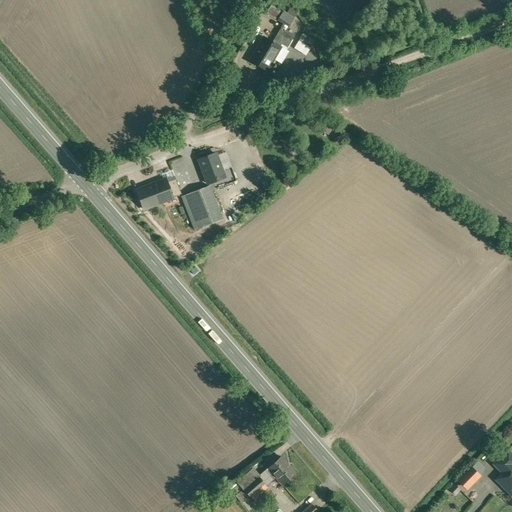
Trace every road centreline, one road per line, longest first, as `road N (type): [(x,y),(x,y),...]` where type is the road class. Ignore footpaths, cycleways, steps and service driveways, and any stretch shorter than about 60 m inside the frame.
road 1 (secondary): [(371,511),(84,183)]
road 2 (track): [(511,22),(174,150)]
road 3 (unclassified): [(174,150),(264,0)]
road 4 (secondary): [(84,183),(0,87)]
